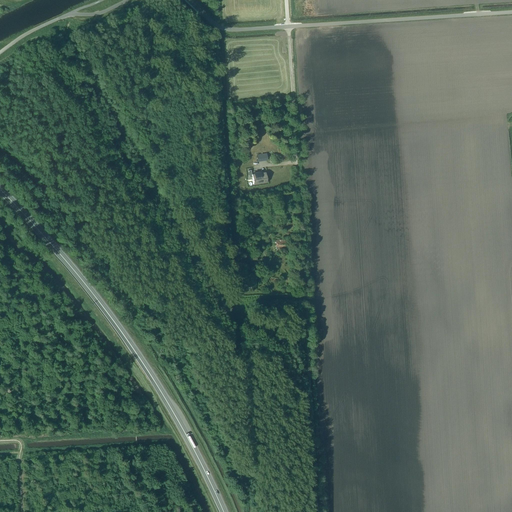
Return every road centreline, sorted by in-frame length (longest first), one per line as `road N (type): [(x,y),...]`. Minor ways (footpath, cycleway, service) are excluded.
road 1 (trunk): [(224,511),(132,347),(0,189)]
road 2 (unclassified): [(511,12),(228,29),(189,0)]
